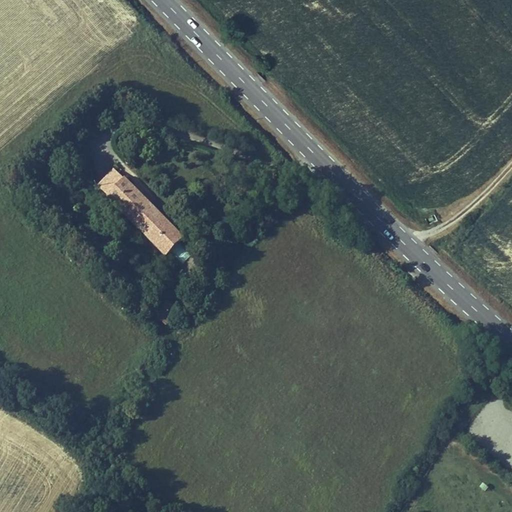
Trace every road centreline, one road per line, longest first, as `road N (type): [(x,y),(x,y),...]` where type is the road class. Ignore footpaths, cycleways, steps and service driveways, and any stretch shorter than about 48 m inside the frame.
road 1 (primary): [(511,336),(402,244),(166,0)]
road 2 (track): [(402,244),(432,232),(511,167)]
